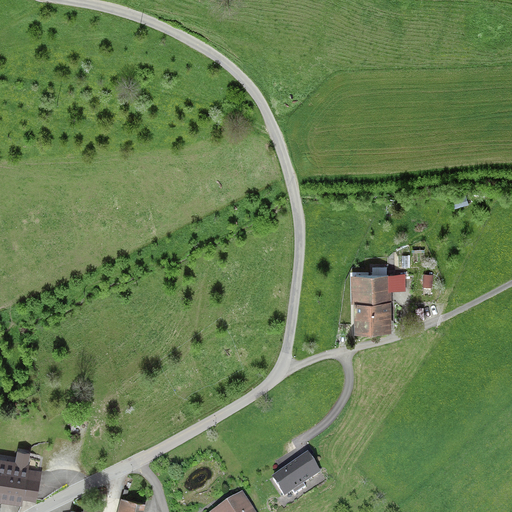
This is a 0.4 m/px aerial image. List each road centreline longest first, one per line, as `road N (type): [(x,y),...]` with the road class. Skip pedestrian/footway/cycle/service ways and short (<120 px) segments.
road 1 (tertiary): [(285,369),(300,230),(284,157),(257,94),(185,36),(63,0)]
road 2 (tertiary): [(35,511),(235,409),(285,369)]
road 3 (residential): [(285,369),(399,337),(511,283)]
